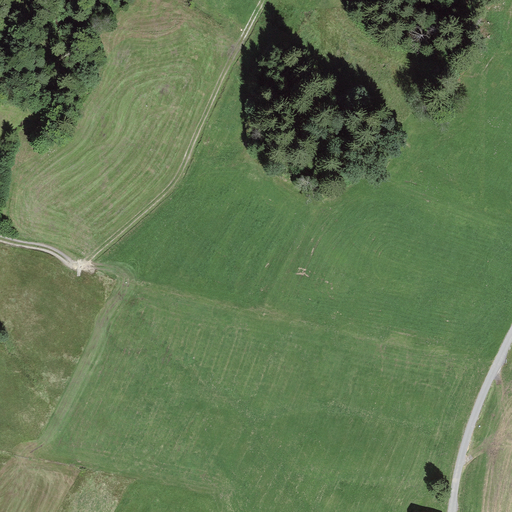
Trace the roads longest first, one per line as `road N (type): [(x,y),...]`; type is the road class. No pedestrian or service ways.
road 1 (track): [(0,238),(78,265),(167,188),(263,0)]
road 2 (track): [(452,511),(469,429),(511,333)]
